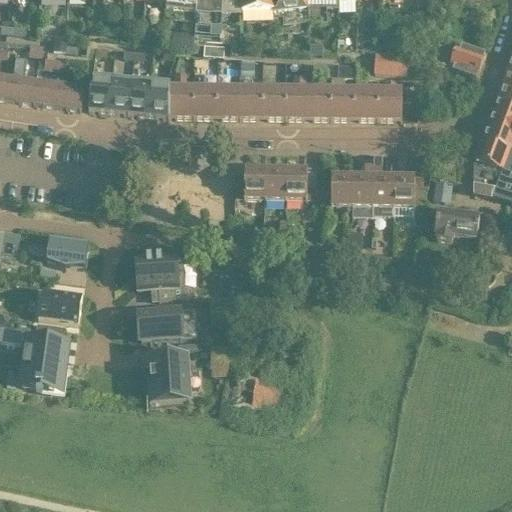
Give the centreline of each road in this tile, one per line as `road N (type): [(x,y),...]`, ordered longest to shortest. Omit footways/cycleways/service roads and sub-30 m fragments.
road 1 (residential): [(458,133),(397,142),(152,139),(0,118)]
road 2 (residential): [(98,363),(113,240)]
